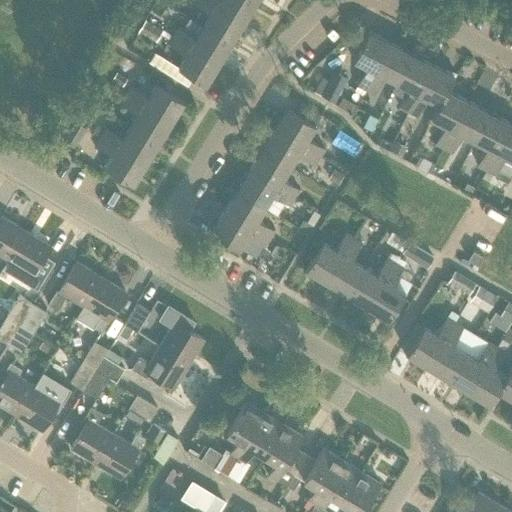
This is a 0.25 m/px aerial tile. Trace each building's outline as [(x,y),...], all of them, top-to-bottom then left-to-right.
[(203,26),(230,42),(243,22),(207,0),(194,0),(193,2),(211,13),(203,26)] [(207,0),(243,22),(256,1),(253,0),(207,0)] [(163,29),(145,18),(138,30),(156,41),(163,29)] [(173,36),(218,63),(230,42),(203,26),(195,39),(178,28),(173,36)] [(357,85),(365,89),(391,40),(369,29),(353,60),(366,67),(357,85)] [(218,63),(173,36),(168,44),(186,54),(178,67),(205,84),(218,63)] [(396,82),(412,51),(391,40),(365,89),(374,94),(384,76),(395,82),(396,82)] [(433,62),(412,51),(396,82),(395,82),(391,91),(404,97),(399,107),(408,111),(433,62)] [(433,62),(408,111),(417,116),(426,98),(439,104),(447,89),(455,73),(433,62)] [(347,75),(334,69),(321,95),(335,101),(347,75)] [(126,94),(173,123),(185,102),(155,84),(147,97),(131,86),(126,94)] [(447,89),(439,104),(432,119),(444,125),(435,143),(444,148),(468,100),(447,89)] [(130,125),(160,143),(173,123),(126,94),(121,102),(138,112),(130,125)] [(468,100),(444,148),(452,152),(461,134),(474,141),(489,111),(468,100)] [(272,127),(320,156),(325,148),(307,137),(315,124),(285,106),(272,127)] [(489,111),(474,141),(487,147),(477,165),(486,170),(511,122),(489,111)] [(371,133),(378,119),(368,114),(361,127),(371,133)] [(85,127),(75,121),(63,141),(74,147),(85,127)] [(511,122),(486,170),(495,174),(504,156),(511,160),(511,122)] [(100,135),(147,164),(160,143),(130,125),(122,138),(105,128),(100,135)] [(259,147),(289,166),(297,153),(314,164),(320,156),(272,127),(259,147)] [(361,143),(350,136),(339,129),(331,141),(353,155),(361,143)] [(147,164),(100,135),(96,143),(113,153),(105,166),(135,185),(147,164)] [(247,168),(294,197),(300,189),(282,178),(289,166),(259,147),(247,168)] [(234,188),(264,207),(271,194),(289,205),(294,197),(247,168),(234,188)] [(337,187),(339,173),(328,170),(325,185),(337,187)] [(493,177),(485,173),(474,196),(482,199),(493,177)] [(221,209),(269,238),(275,229),(257,218),(264,207),(234,188),(221,209)] [(269,238),(221,209),(209,230),(238,248),(246,235),(264,246),(269,238)] [(0,255),(7,260),(25,230),(1,215),(0,215),(0,255)] [(25,230),(7,260),(24,270),(19,279),(26,284),(50,245),(25,230)] [(303,271),(324,284),(353,236),(345,232),(335,249),(322,241),(303,271)] [(324,284),(345,296),(363,266),(351,259),(362,242),(353,236),(324,284)] [(434,256),(408,241),(401,254),(427,269),(434,256)] [(478,265),(483,256),(473,249),(467,259),(478,265)] [(376,274),(363,266),(345,296),(366,309),(395,261),(386,256),(376,274)] [(83,305),(100,276),(76,261),(58,290),(57,289),(47,304),(57,310),(66,294),(83,305)] [(403,266),(395,261),(366,309),(387,322),(405,291),(392,284),(403,266)] [(476,283),(454,270),(447,282),(469,295),(476,283)] [(100,276),(83,305),(100,315),(93,326),(101,330),(125,291),(100,276)] [(497,297),(478,286),(469,301),(488,312),(497,297)] [(20,324),(32,303),(18,295),(6,315),(20,324)] [(138,331),(150,311),(137,302),(124,323),(138,331)] [(20,324),(34,332),(46,312),(32,303),(20,324)] [(20,324),(6,315),(0,325),(0,339),(8,344),(20,324)] [(425,368),(454,321),(446,316),(436,334),(423,326),(405,356),(425,368)] [(159,345),(188,363),(203,338),(174,320),(159,345)] [(454,321),(425,368),(446,381),(475,333),(454,321)] [(20,324),(8,344),(21,352),(34,332),(20,324)] [(475,333),(446,381),(467,394),(496,346),(475,333)] [(81,361),(95,370),(103,356),(107,348),(94,340),(81,361)] [(188,363),(159,345),(149,361),(139,355),(131,368),(146,376),(148,373),(172,388),(188,363)] [(505,351),(496,346),(467,394),(488,406),(496,392),(505,375),(494,369),(505,351)] [(95,370),(109,378),(115,382),(123,368),(103,356),(95,370)] [(82,390),(95,370),(81,361),(68,382),(82,390)] [(0,404),(16,414),(34,384),(17,374),(21,368),(10,362),(6,369),(9,371),(0,385),(0,404)] [(511,363),(505,375),(496,392),(511,402),(511,363)] [(109,378),(95,370),(82,390),(96,399),(109,378)] [(34,384),(16,414),(41,429),(59,399),(34,384)] [(157,407),(137,394),(128,408),(149,421),(157,407)] [(227,473),(264,412),(245,401),(225,433),(237,441),(230,451),(226,448),(215,466),(227,473)] [(70,447),(95,462),(113,432),(96,422),(102,412),(91,405),(82,420),(85,422),(70,447)] [(252,449),(263,455),(283,423),(264,412),(227,473),(238,479),(248,462),(245,460),(252,449)] [(286,485),(292,473),(305,452),(295,446),(302,435),(283,423),(263,455),(274,462),(267,474),(286,485)] [(176,437),(155,425),(148,436),(163,445),(163,444),(169,448),(176,437)] [(130,443),(113,432),(95,462),(119,477),(144,437),(136,432),(130,443)] [(314,503),(341,459),(322,448),(316,458),(305,452),(292,473),(315,487),(308,499),(314,503)] [(329,495),(341,502),(360,471),(341,459),(314,503),(308,511),(325,511),(327,509),(322,507),(329,495)] [(361,511),(379,482),(360,471),(341,502),(352,509),(350,511),(361,511)] [(177,511),(203,511),(214,494),(192,481),(181,498),(196,507),(193,511),(177,511)] [(493,511),(499,504),(478,491),(464,511),(461,511),(451,505),(446,511),(493,511)] [(214,494),(203,511),(218,511),(225,501),(214,494)]
